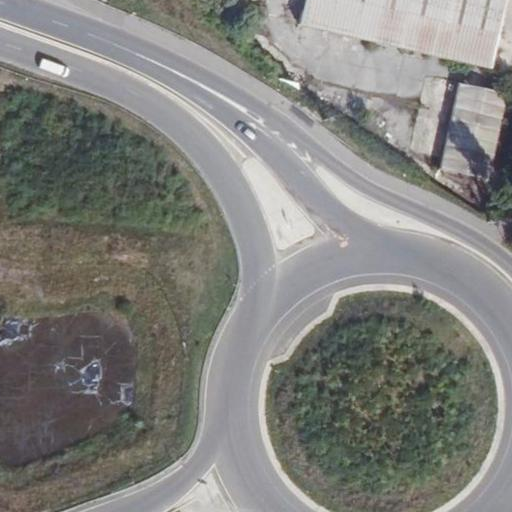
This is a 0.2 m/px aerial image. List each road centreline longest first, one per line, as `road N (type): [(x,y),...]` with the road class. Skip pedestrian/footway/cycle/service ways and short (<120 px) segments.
road 1 (primary): [(511,267),(486,244),(343,173),(294,128),(234,92),(88,34)]
road 2 (primary): [(0,45),(134,94),(183,128),(234,194),(264,303)]
road 3 (primary): [(378,256),(228,114),(88,34)]
road 4 (primary): [(511,334),(451,274),(378,256)]
road 5 (primary): [(264,303),(227,364),(221,435)]
road 6 (primary): [(378,256),(297,277),(264,303)]
road 7 (trunk): [(221,435),(179,487),(132,511)]
